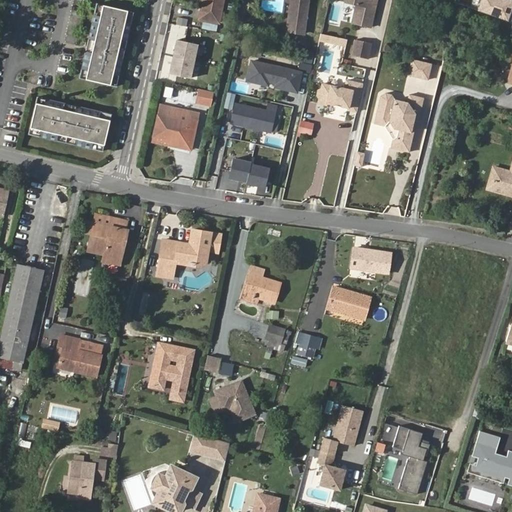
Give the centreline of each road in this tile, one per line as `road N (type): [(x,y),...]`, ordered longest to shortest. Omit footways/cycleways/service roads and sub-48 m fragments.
road 1 (residential): [(119,186),(511,248)]
road 2 (unknown): [(511,288),(440,506)]
road 3 (unknown): [(205,205),(253,0)]
road 4 (unknown): [(79,174),(48,321),(91,334)]
road 5 (residential): [(158,0),(119,186)]
road 6 (unknown): [(336,221),(377,74)]
road 7 (unknown): [(160,195),(129,335)]
road 8 (unknown): [(279,214),(308,80)]
road 9 (residential): [(0,151),(119,186)]
